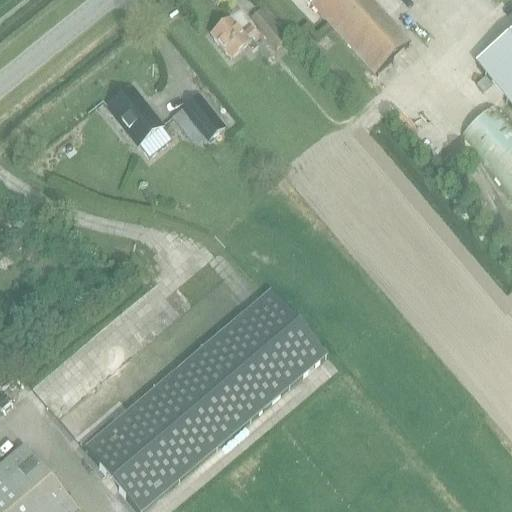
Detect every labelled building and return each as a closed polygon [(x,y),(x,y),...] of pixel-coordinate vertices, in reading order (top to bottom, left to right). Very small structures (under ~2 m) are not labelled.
[(375,78),(409,46),(367,0),(310,0),(314,4),(310,7),(375,78)] [(259,12),(250,19),(275,51),(285,43),(259,12)] [(230,62),(247,48),(252,54),(258,50),(251,42),(257,37),(251,30),(242,37),(230,22),(211,38),(230,62)] [(511,40),(477,69),(511,112),(511,40)] [(107,112),(137,150),(162,130),(132,92),(107,112)] [(200,99),(182,113),(207,145),(225,131),(200,99)] [(511,125),(495,107),(462,138),(511,192),(511,125)] [(1,211),(7,218),(11,214),(6,207),(1,211)] [(19,233),(38,218),(31,211),(13,226),(19,233)] [(271,294),(85,452),(135,511),(145,511),(326,360),(271,294)] [(78,511),(23,449),(0,469),(0,511),(78,511)]
